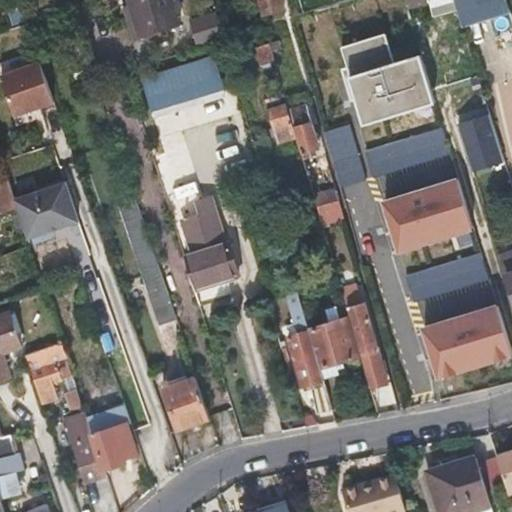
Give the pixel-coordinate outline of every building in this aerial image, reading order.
[(177,24),(169,0),(126,0),(137,36),(177,24)] [(256,0),(261,14),(281,9),(278,0),(256,0)] [(347,0),(314,10),(318,29),(386,8),(391,25),(408,18),(402,0),(347,0)] [(402,0),(408,18),(411,27),(456,12),(451,0),(402,0)] [(451,0),(456,12),(462,33),(511,18),(511,15),(507,0),(506,0),(502,1),(501,0),(451,0)] [(386,8),(318,29),(310,32),(355,197),(436,170),(391,25),(386,8)] [(187,24),(195,46),(220,37),(213,15),(187,24)] [(273,61),(267,43),(251,48),(257,65),(273,61)] [(221,86),(211,55),(139,80),(149,111),(221,86)] [(54,98),(40,58),(1,72),(15,112),(54,98)] [(284,105),(281,93),(262,99),(275,142),(294,136),(285,108),(284,105)] [(285,108),(294,136),(299,152),(317,145),(304,102),(285,108)] [(470,171),(502,165),(493,114),(461,120),(470,171)] [(0,210),(17,204),(14,196),(6,171),(0,173),(0,210)] [(382,202),(399,256),(477,232),(460,178),(382,202)] [(65,179),(14,196),(17,204),(27,235),(78,217),(65,179)] [(315,206),(337,199),(334,190),(311,196),(315,206)] [(192,253),(183,256),(193,286),(239,269),(229,240),(225,242),(208,196),(193,203),(197,214),(180,221),(192,253)] [(315,206),(319,221),(341,215),(337,199),(315,206)] [(176,317),(153,248),(136,254),(160,323),(176,317)] [(511,253),(502,256),(508,276),(498,279),(505,305),(511,302),(511,253)] [(448,302),(462,297),(456,280),(442,284),(448,302)] [(405,295),(389,300),(406,358),(474,337),(462,297),(448,302),(442,284),(405,295)] [(386,292),(389,300),(405,295),(402,286),(386,292)] [(295,336),(309,332),(296,291),(279,296),(288,327),(295,336)] [(84,330),(98,325),(90,302),(75,306),(84,330)] [(346,308),(369,387),(387,382),(363,303),(346,308)] [(0,373),(10,370),(2,347),(21,340),(9,309),(0,312),(0,373)] [(323,379),(323,381),(340,376),(335,363),(356,357),(345,322),(340,323),(336,310),(325,313),(329,326),(309,332),(323,379)] [(323,379),(309,332),(295,336),(286,339),(300,386),(323,379)] [(51,380),(73,372),(61,336),(24,351),(36,385),(51,380)] [(178,427),(210,417),(196,376),(164,387),(178,427)] [(54,389),(51,380),(36,385),(39,394),(54,389)] [(125,404),(121,405),(127,420),(130,419),(125,404)] [(121,405),(87,416),(104,466),(123,460),(123,455),(138,449),(127,420),(121,405)] [(104,466),(87,416),(84,408),(70,415),(77,435),(80,435),(84,444),(73,449),(83,479),(105,471),(104,466)] [(0,437),(0,458),(18,452),(11,434),(1,437),(0,437)] [(494,511),(487,489),(479,462),(478,457),(428,473),(440,511),(494,511)] [(487,489),(504,483),(498,463),(496,457),(479,462),(487,489)] [(504,483),(510,501),(511,500),(511,458),(498,463),(504,483)] [(350,511),(406,511),(397,476),(344,491),(350,511)] [(292,511),(290,503),(263,511),(292,511)]
